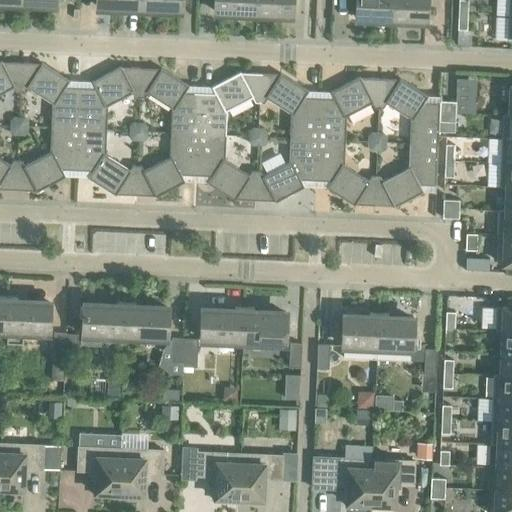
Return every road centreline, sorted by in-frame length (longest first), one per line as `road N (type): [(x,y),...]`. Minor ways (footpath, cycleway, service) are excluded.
road 1 (residential): [(511,62),(0,41)]
road 2 (residential): [(448,281),(449,236),(0,217)]
road 3 (residential): [(448,281),(0,261)]
